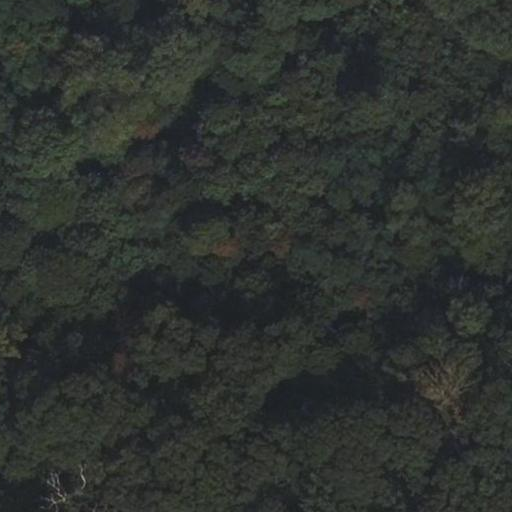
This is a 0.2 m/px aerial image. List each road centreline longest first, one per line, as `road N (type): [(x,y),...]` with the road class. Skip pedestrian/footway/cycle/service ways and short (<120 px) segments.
road 1 (track): [(236,192),(269,174),(177,0)]
road 2 (track): [(0,313),(184,221)]
